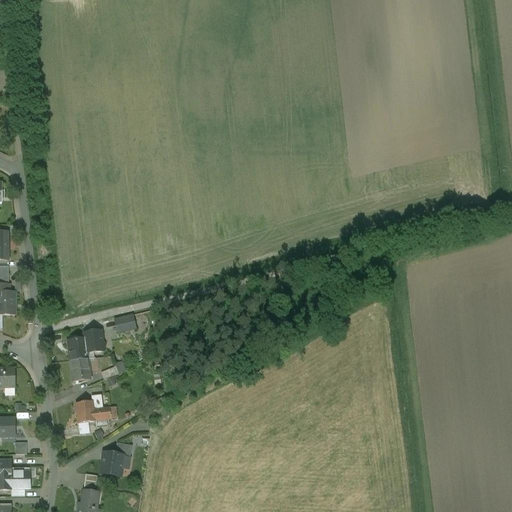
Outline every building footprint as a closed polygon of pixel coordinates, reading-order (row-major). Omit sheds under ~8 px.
[(8,233),(0,233),(0,261),(9,262),(8,233)] [(9,268),(0,268),(0,283),(9,283),(9,268)] [(9,294),(0,293),(0,316),(15,317),(15,294),(9,294)] [(113,321),(116,336),(136,331),(132,316),(113,321)] [(81,335),(82,342),(85,341),(85,342),(102,340),(101,333),(81,335)] [(102,340),(85,342),(87,353),(108,350),(110,350),(108,339),(102,340)] [(82,342),(69,343),(71,363),(88,361),(87,358),(87,353),(85,342),(85,341),(82,342)] [(108,350),(97,351),(98,357),(98,358),(109,357),(108,350)] [(71,363),(73,383),(90,381),(88,361),(71,363)] [(115,368),(101,374),(104,381),(119,375),(115,368)] [(0,388),(15,388),(14,370),(0,370),(0,388)] [(102,396),(91,398),(92,403),(93,403),(94,411),(103,410),(102,396)] [(92,403),(76,405),(78,425),(95,423),(95,422),(94,411),(93,403),(92,403)] [(103,410),(94,411),(95,422),(111,420),(110,410),(103,410)] [(16,438),(15,420),(0,420),(0,435),(1,436),(1,439),(16,438)] [(27,444),(15,444),(16,456),(27,456),(27,444)] [(132,447),(117,445),(115,456),(125,457),(125,458),(130,459),(132,447)] [(115,456),(104,454),(101,475),(120,478),(121,470),(123,470),(125,458),(125,457),(115,456)] [(11,462),(0,462),(0,481),(11,481),(11,470),(11,462)] [(30,470),(11,470),(11,481),(12,491),(25,491),(30,490),(30,470)] [(11,481),(0,481),(0,491),(11,491),(12,491),(11,481)] [(99,494),(83,491),(82,504),(79,504),(77,511),(99,511),(95,510),(97,494),(99,494)]
